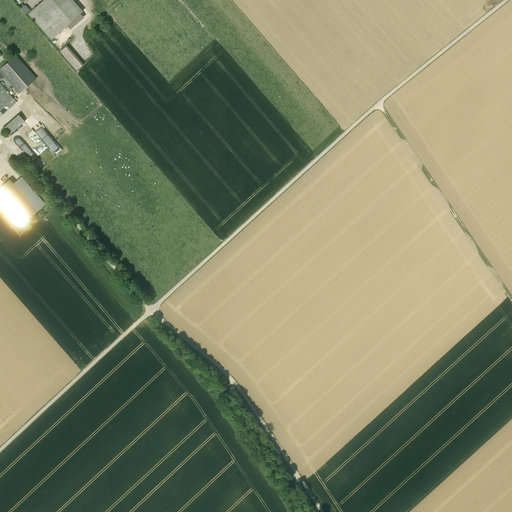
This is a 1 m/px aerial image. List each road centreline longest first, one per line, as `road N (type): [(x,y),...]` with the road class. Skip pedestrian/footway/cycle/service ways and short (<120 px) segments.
road 1 (track): [(504,0),(360,115),(149,308)]
road 2 (track): [(149,308),(236,383),(325,511)]
road 3 (track): [(377,101),(511,300)]
road 4 (track): [(0,136),(149,308)]
road 5 (track): [(149,308),(0,448)]
